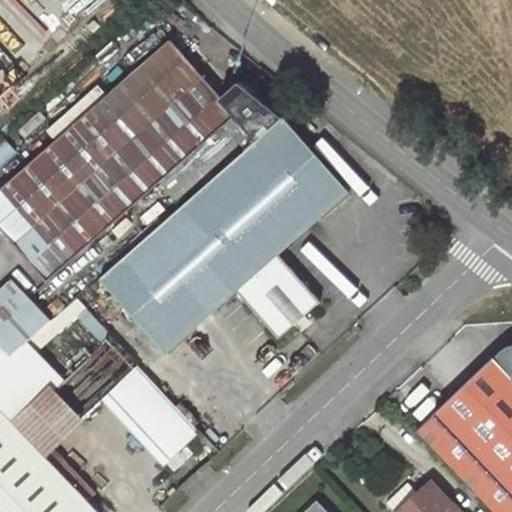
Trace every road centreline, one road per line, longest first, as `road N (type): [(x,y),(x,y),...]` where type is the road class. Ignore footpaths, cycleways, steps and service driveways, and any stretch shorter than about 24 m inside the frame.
road 1 (unclassified): [(505,233),(214,511)]
road 2 (unclassified): [(223,0),(505,233)]
